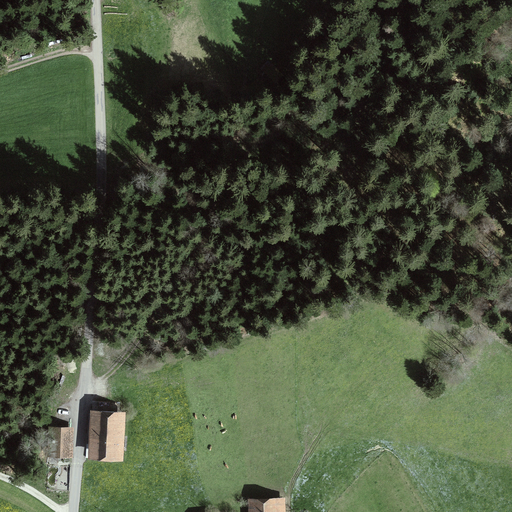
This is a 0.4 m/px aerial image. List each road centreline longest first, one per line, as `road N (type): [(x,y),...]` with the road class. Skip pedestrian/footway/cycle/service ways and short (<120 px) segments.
road 1 (unclassified): [(73,511),(102,191),(96,0)]
road 2 (track): [(86,381),(138,374),(369,299),(461,325),(472,311),(468,289)]
